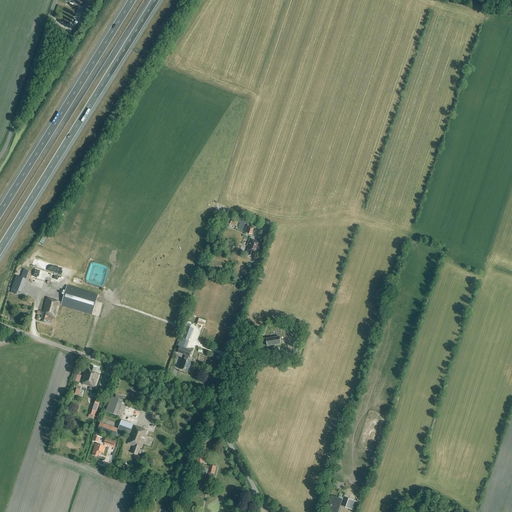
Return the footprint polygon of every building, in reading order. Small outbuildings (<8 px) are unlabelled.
[(88,16),(92,4),(87,2),(83,14),(88,16)] [(253,228),(255,223),(249,220),(244,232),(252,235),(254,229),(253,228)] [(261,243),(254,240),(251,239),(251,240),(248,250),(250,250),(248,256),(251,257),(253,254),(256,256),(258,252),(261,243)] [(21,293),(26,280),(29,271),(18,267),(15,275),(16,276),(11,289),(12,290),(10,293),(16,295),(17,292),(21,293)] [(42,319),(41,321),(46,323),(52,324),(53,319),(48,317),(55,318),(59,305),(61,305),(91,314),(97,296),(67,287),(62,304),(60,303),(47,299),(43,313),(38,312),(37,314),(40,315),(40,314),(42,315),(42,316),(41,318),(42,319)] [(197,324),(204,327),(206,321),(199,319),(197,324)] [(186,329),(182,341),(188,343),(192,331),(186,329)] [(280,337),(266,339),(267,343),(267,346),(281,344),(280,337)] [(188,357),(190,357),(192,351),(179,347),(177,353),(185,355),(183,360),(180,369),(187,372),(190,363),(187,362),(188,357)] [(96,368),(92,366),(91,369),(87,367),(81,384),(94,388),(98,375),(94,374),(96,368)] [(71,394),(77,396),(77,395),(78,395),(80,390),(79,390),(79,389),(73,387),(71,394)] [(117,416),(122,401),(111,396),(105,412),(117,416)] [(95,417),(101,399),(95,397),(89,415),(95,417)] [(129,433),(132,425),(121,421),(118,429),(100,423),(98,430),(119,437),(122,430),(129,433)] [(147,431),(133,426),(127,444),(133,446),(131,453),(137,455),(140,447),(141,447),(147,431)] [(115,447),(116,442),(105,439),(104,444),(115,447)] [(104,454),(106,447),(96,444),(94,448),(95,448),(92,456),(98,457),(100,452),(104,454)] [(206,449),(200,447),(195,466),(201,468),(206,449)] [(216,467),(210,465),(209,468),(205,467),(203,472),(208,473),(209,473),(208,476),(213,477),(216,467)] [(338,511),(342,501),(342,500),(341,502),(337,501),(338,498),(337,499),(332,497),(330,502),(334,504),(333,507),(332,506),(331,505),(330,506),(329,505),(327,511),(338,511)] [(356,503),(349,500),(346,508),(354,510),(356,503)]
